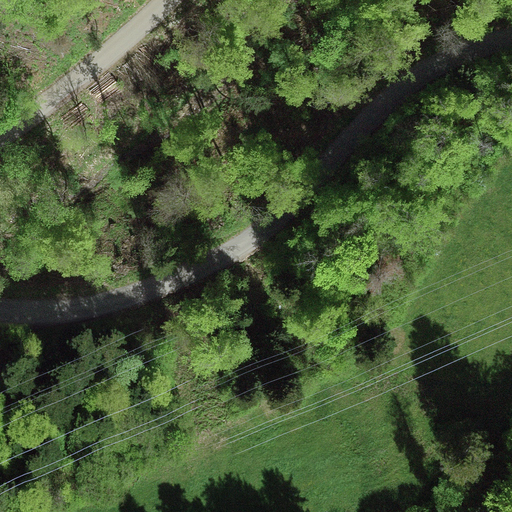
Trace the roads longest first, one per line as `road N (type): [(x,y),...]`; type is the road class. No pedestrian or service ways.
road 1 (residential): [(0,302),(104,294),(223,247),(282,205),(397,77),(455,44),(511,27)]
road 2 (residential): [(162,0),(0,129)]
